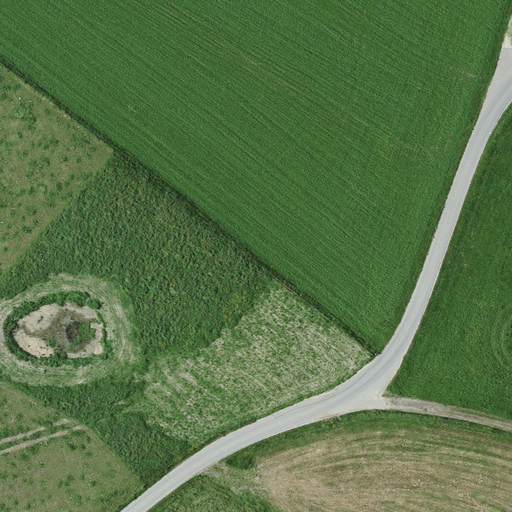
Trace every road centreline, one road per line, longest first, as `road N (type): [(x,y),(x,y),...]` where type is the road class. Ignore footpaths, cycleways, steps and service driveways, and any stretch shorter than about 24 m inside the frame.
road 1 (unclassified): [(132,511),(201,459),(348,399),(387,365),(503,80),(511,75)]
road 2 (track): [(511,434),(348,399)]
